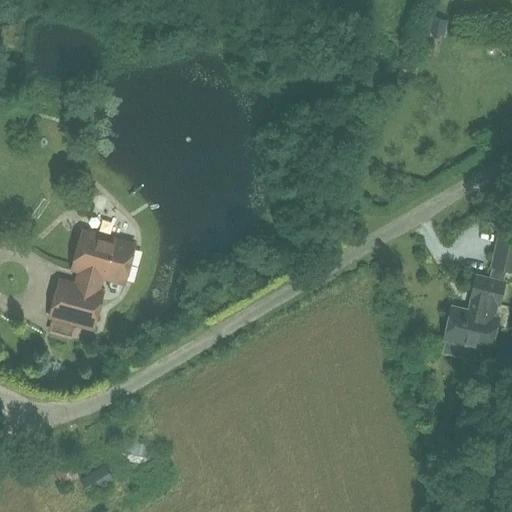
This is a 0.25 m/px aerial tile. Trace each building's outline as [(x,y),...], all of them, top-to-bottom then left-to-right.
[(448,19),(432,16),(428,32),(445,35),(448,19)] [(83,230),(72,269),(78,270),(75,284),(60,280),(47,320),(51,321),(76,329),(93,334),(103,291),(98,290),(101,282),(124,288),(134,244),(83,230)] [(492,266),(511,270),(511,233),(500,231),(492,266)] [(494,316),(497,304),(499,304),(504,281),(476,275),(471,298),(469,310),(451,306),(444,339),(490,350),(498,317),(494,316)] [(76,329),(51,321),(47,335),(72,341),(76,329)] [(139,439),(131,447),(143,459),(151,451),(139,439)] [(105,464),(80,479),(89,495),(114,480),(105,464)]
